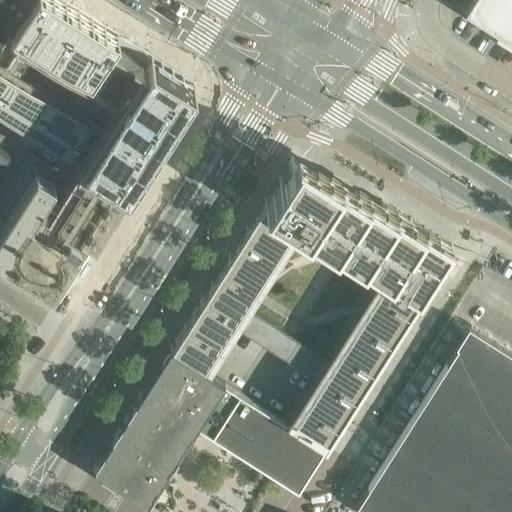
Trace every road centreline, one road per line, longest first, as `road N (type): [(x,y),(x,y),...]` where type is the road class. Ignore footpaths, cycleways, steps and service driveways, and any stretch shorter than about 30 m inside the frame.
road 1 (tertiary): [(95,349),(271,70)]
road 2 (secondary): [(271,70),(511,225)]
road 3 (secondary): [(511,148),(326,30)]
road 4 (secondary): [(146,0),(271,70)]
road 5 (unclassified): [(511,91),(435,40),(424,22),(426,0)]
